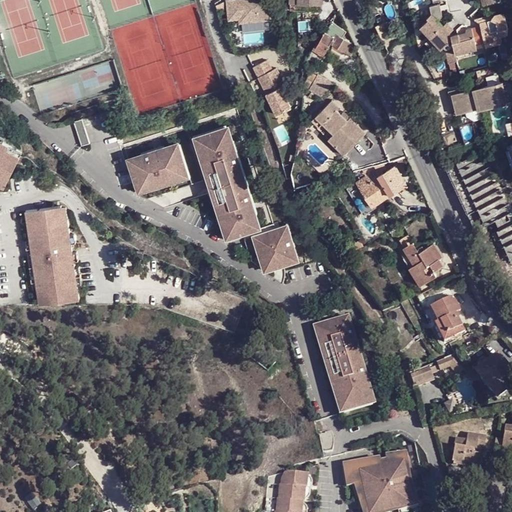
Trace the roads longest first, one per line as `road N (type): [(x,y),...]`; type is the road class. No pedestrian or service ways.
road 1 (tertiary): [(346,0),(473,272),(511,327)]
road 2 (residential): [(207,0),(258,119)]
